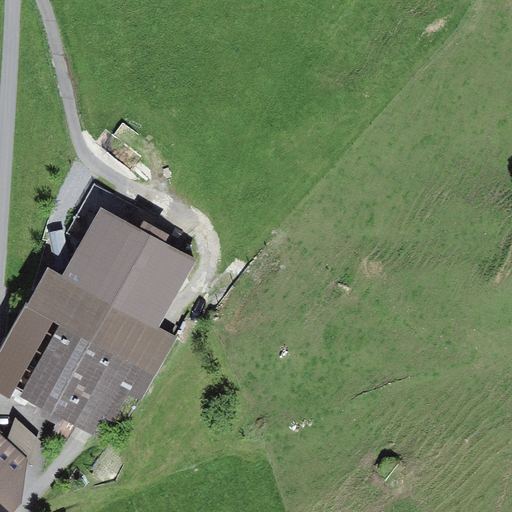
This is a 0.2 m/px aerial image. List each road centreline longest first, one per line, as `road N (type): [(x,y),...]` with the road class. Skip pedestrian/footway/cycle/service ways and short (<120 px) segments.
road 1 (track): [(175,315),(204,269),(200,239),(178,213),(87,157),(42,0)]
road 2 (residential): [(15,0),(0,247)]
